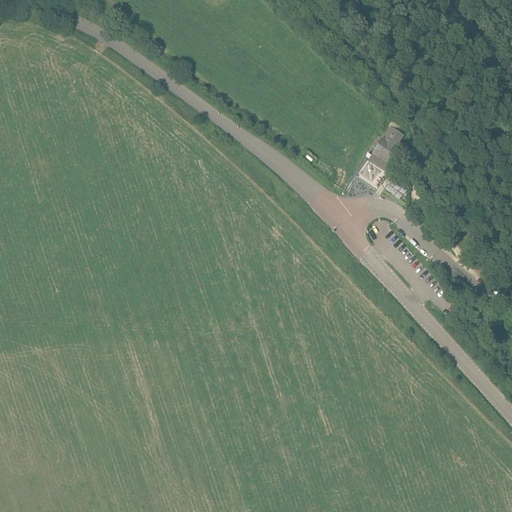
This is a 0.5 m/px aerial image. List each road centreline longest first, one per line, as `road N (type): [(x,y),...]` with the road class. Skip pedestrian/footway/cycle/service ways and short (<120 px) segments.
road 1 (tertiary): [(339,221),(297,178),(121,47),(76,20),(0,3)]
road 2 (tertiary): [(511,416),(339,221)]
road 3 (tertiary): [(339,221),(361,207),(393,212),(511,313)]
